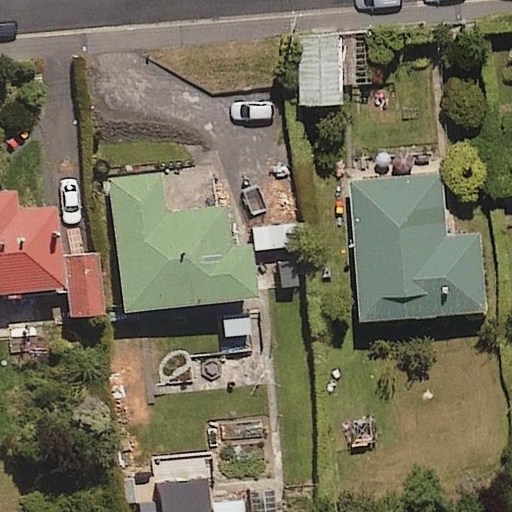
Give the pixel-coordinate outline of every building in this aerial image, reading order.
[(343,34),(295,35),(297,111),(345,110),(343,34)] [(114,176),(125,312),(257,301),(253,246),(231,248),(228,208),(167,213),(164,172),(114,176)] [(492,314),(487,234),(448,237),(444,176),(353,181),(362,322),(492,314)] [(0,189),(0,296),(70,290),(72,318),(106,315),(100,251),(61,254),(57,207),(19,210),(17,188),(0,189)] [(162,511),(211,511),(208,480),(160,485),(162,511)] [(278,511),(276,491),(250,493),(251,511),(278,511)] [(215,503),(215,511),(244,511),(243,500),(215,503)]
